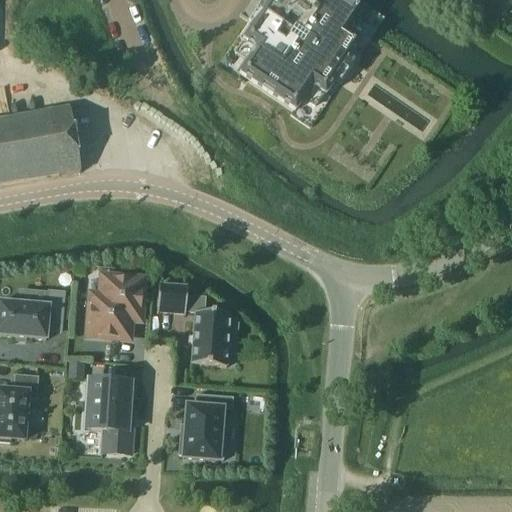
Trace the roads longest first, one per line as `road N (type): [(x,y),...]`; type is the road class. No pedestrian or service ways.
road 1 (unclassified): [(346,278),(201,207),(147,193),(92,190),(0,207)]
road 2 (unknown): [(131,49),(197,151),(346,278)]
road 3 (unclassified): [(326,511),(346,278)]
road 4 (unclassified): [(346,278),(396,276),(442,259),(511,216)]
road 5 (residential): [(146,511),(156,365)]
